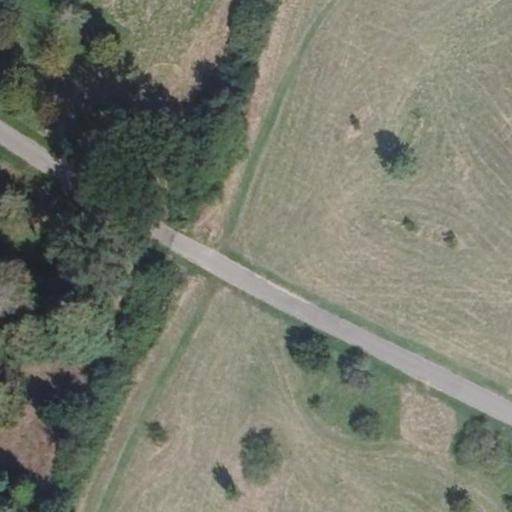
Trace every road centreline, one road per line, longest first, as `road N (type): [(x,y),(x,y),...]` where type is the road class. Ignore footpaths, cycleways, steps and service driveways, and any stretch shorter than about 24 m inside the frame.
road 1 (track): [(201,247),(258,175),(346,0)]
road 2 (track): [(201,247),(105,511)]
